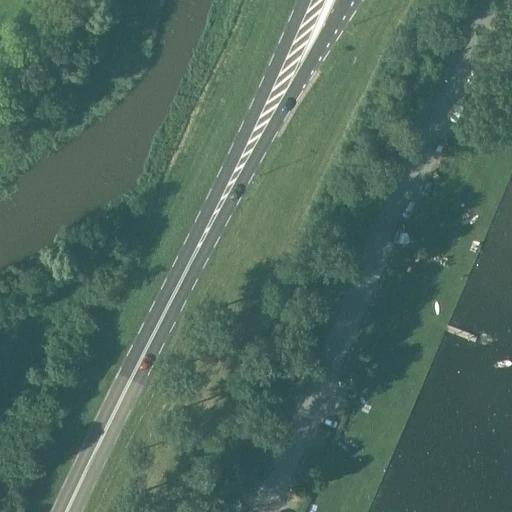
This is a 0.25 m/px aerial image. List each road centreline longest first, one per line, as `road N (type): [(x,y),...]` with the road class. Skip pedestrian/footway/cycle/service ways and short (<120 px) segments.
road 1 (unclassified): [(265,511),(490,0)]
road 2 (primary): [(69,511),(206,231)]
road 3 (primary): [(206,231),(347,0)]
road 4 (primary): [(309,0),(206,231)]
